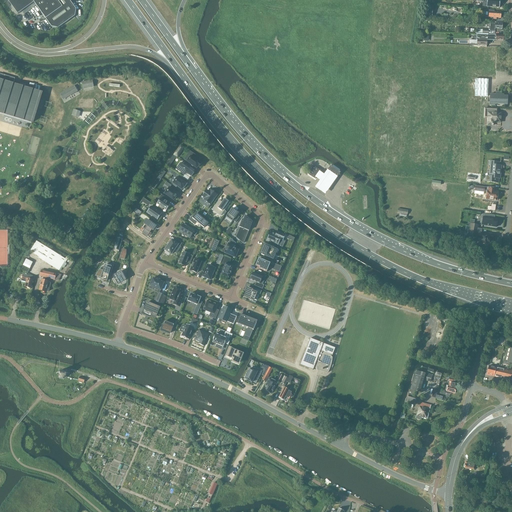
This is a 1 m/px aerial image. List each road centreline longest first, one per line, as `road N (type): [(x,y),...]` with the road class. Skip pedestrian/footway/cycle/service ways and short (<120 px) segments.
road 1 (trunk): [(193,93),(227,137),(321,223),(427,282),(511,306)]
road 2 (trunk): [(511,283),(393,247),(331,212),(283,174),(208,89)]
road 3 (residential): [(448,494),(395,476),(192,372),(117,345)]
road 4 (residential): [(147,260),(212,173),(262,217),(230,295)]
road 5 (trunk): [(0,29),(41,54),(147,50),(193,93)]
road 6 (track): [(511,187),(368,172)]
road 7 (trunk): [(104,0),(93,29),(63,49),(21,44),(0,22)]
